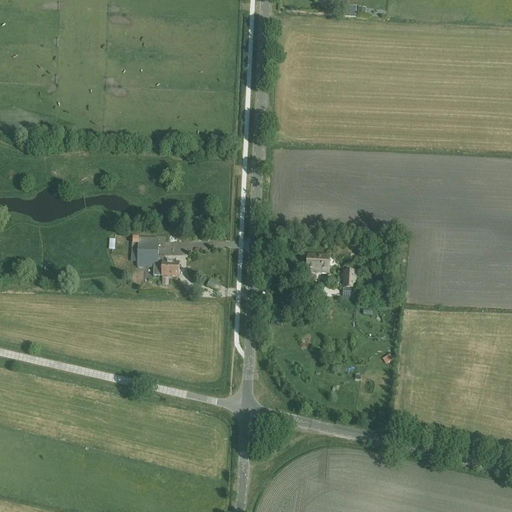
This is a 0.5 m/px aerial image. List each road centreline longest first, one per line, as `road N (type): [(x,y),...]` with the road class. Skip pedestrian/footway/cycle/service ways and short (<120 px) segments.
road 1 (tertiary): [(245,408),(265,0)]
road 2 (tertiary): [(511,470),(245,408)]
road 3 (unclassified): [(245,408),(0,351)]
